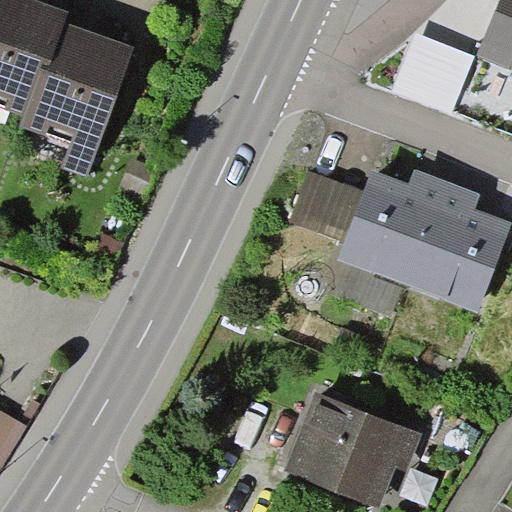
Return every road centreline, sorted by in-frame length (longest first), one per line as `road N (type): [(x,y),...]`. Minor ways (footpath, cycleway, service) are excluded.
road 1 (secondary): [(276,79),(149,354),(73,479)]
road 2 (residential): [(511,173),(276,79)]
